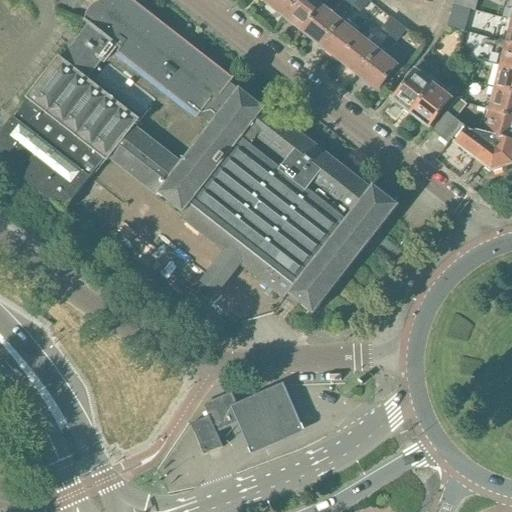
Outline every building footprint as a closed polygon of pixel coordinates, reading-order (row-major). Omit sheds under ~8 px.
[(0,159),(65,211),(95,173),(103,162),(105,163),(111,156),(152,188),(184,214),(181,219),(207,239),(283,300),(287,295),(314,316),(399,206),(374,186),(372,189),(266,106),(264,109),(239,90),(238,92),(230,86),(235,79),(233,78),(232,80),(207,60),(130,0),(99,0),(83,21),(87,24),(61,59),(58,56),(26,98),(29,100),(16,118),(15,117),(0,135),(0,159)] [(297,0),(267,0),(266,2),(285,16),(297,0)] [(321,8),(310,0),(297,0),(285,16),(303,31),(321,8)] [(366,0),(357,0),(352,7),(360,12),(368,1),(366,0)] [(457,0),(456,6),(471,11),(473,0),(457,0)] [(340,23),(321,8),(303,31),(322,45),(340,23)] [(475,20),(454,15),(450,30),(459,32),(461,25),(473,28),(475,20)] [(389,36),(398,25),(390,19),(381,30),(389,36)] [(358,37),(340,23),(322,45),(340,60),(358,37)] [(398,25),(389,36),(397,41),(406,30),(398,25)] [(474,36),(463,33),(462,40),(472,43),(474,36)] [(377,51),(358,37),(340,60),(359,74),(377,51)] [(511,45),(506,44),(500,66),(511,69),(511,45)] [(377,51),(359,74),(378,89),(396,66),(377,51)] [(511,69),(500,66),(495,89),(511,93),(511,69)] [(434,84),(416,70),(393,98),(394,99),(394,102),(400,107),(403,106),(412,113),(434,84)] [(472,76),(471,82),(481,85),(483,78),(472,76)] [(430,127),(453,99),(434,84),(412,113),(413,114),(413,117),(419,122),(422,121),(430,127)] [(511,93),(495,89),(489,111),(511,116),(511,93)] [(511,116),(489,111),(483,132),(511,139),(511,116)] [(456,136),(465,126),(448,113),(433,132),(448,144),(456,135),(456,136)] [(511,139),(483,132),(467,128),(465,126),(456,136),(459,138),(456,142),(466,150),(466,153),(472,158),(475,157),(493,171),(501,169),(501,167),(511,162),(511,139)] [(469,184),(478,191),(482,185),(477,181),(480,176),(476,173),(469,184)] [(207,281),(199,291),(199,292),(209,300),(218,288),(207,281)] [(284,384),(232,406),(249,445),(253,454),(305,432),(300,422),(284,384)] [(192,425),(196,436),(205,456),(207,455),(222,448),(217,432),(243,421),(232,395),(209,404),(205,406),(207,411),(210,417),(192,425)]
